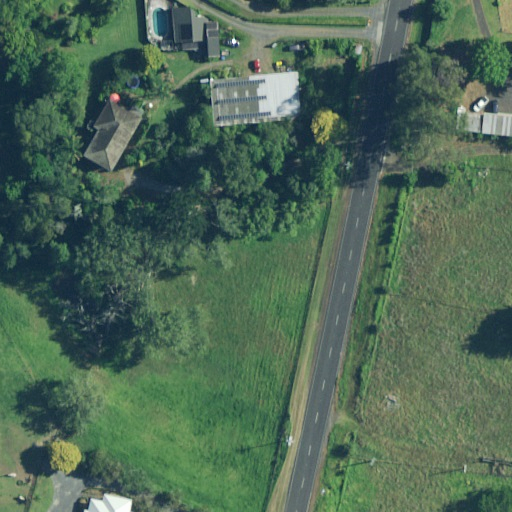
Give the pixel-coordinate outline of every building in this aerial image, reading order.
[(198,5),(168,6),(170,41),(200,39),(198,5)] [(214,39),(203,39),(203,55),(214,55),(214,39)] [(205,78),(209,125),(297,119),(294,71),(205,78)] [(93,128),(76,156),(104,173),(139,115),(105,95),(87,125),(93,128)] [(203,103),(190,103),(191,117),(204,116),(203,103)] [(461,112),(459,130),(511,136),(511,113),(479,110),(478,114),(461,112)] [(130,511),(132,500),(99,495),(98,501),(85,499),(84,510),(78,509),(77,511),(130,511)]
